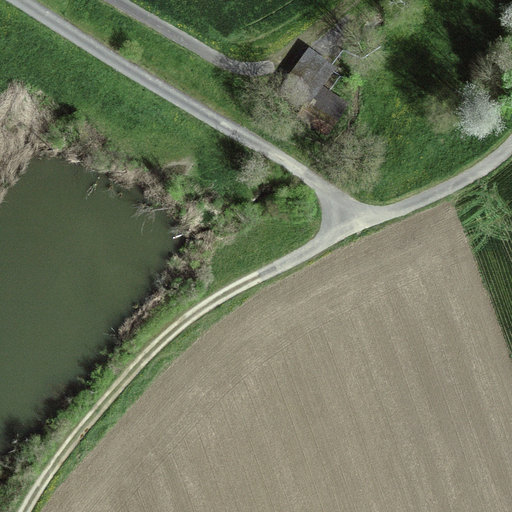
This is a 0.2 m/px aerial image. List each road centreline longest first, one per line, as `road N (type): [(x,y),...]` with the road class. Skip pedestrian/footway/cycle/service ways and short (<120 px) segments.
road 1 (track): [(24,511),(152,350),(210,303),(364,221)]
road 2 (track): [(20,0),(312,180),(364,221)]
road 3 (track): [(120,0),(247,73),(317,29)]
road 4 (track): [(364,221),(449,186),(511,143)]
